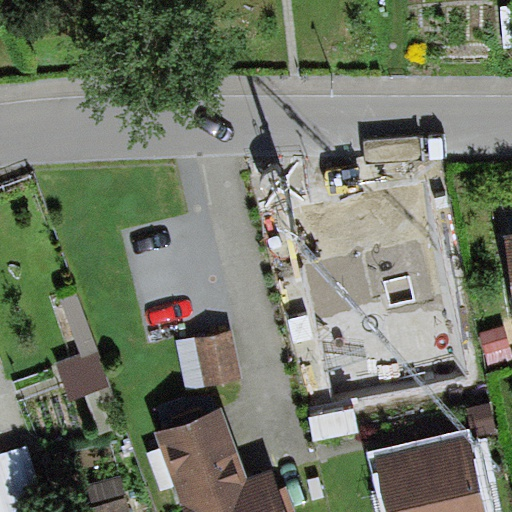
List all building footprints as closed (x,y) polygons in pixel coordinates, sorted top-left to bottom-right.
[(508,40),(509,0),(448,0),(448,39),(508,40)] [(511,220),(497,222),(506,334),(511,333),(511,220)] [(212,400),(158,417),(187,511),(276,511),(262,466),(236,474),(212,400)] [(478,511),(460,429),(370,448),(383,511),(478,511)] [(26,447),(0,455),(0,511),(13,511),(44,503),(26,447)]
